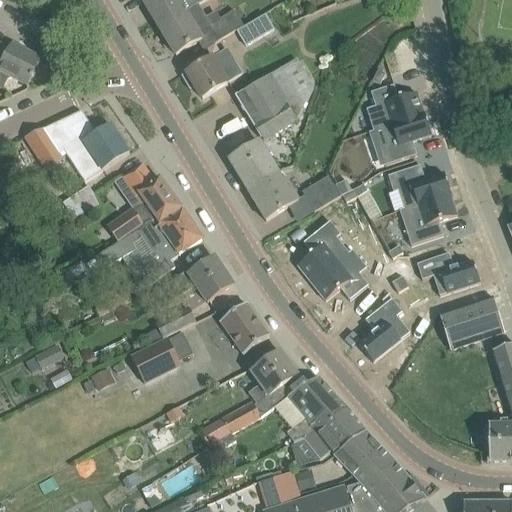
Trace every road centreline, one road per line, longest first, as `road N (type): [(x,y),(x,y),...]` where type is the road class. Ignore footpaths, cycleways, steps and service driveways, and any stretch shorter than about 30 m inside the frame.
road 1 (secondary): [(511,482),(456,477),(393,434),(274,294),(135,67)]
road 2 (residential): [(511,281),(447,110),(431,0)]
road 3 (residential): [(111,79),(0,9)]
road 4 (residential): [(0,133),(111,79)]
